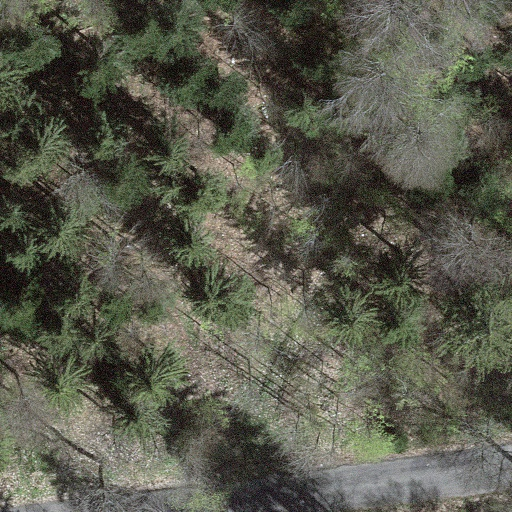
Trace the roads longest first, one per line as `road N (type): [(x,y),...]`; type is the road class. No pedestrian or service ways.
road 1 (track): [(219,506),(295,324),(511,107)]
road 2 (tertiary): [(511,480),(158,511)]
